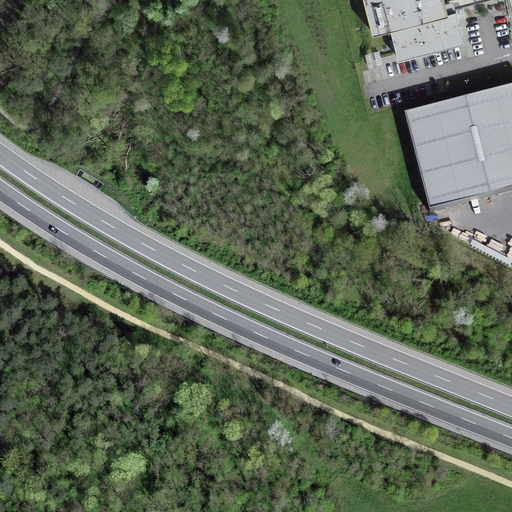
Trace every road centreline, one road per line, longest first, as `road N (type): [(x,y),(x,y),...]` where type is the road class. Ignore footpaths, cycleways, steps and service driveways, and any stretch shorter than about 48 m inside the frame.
road 1 (motorway): [(511,407),(206,278),(0,154)]
road 2 (motorway): [(0,191),(195,306),(511,439)]
road 3 (track): [(39,268),(371,429),(511,485)]
road 4 (unknown): [(511,54),(367,92)]
